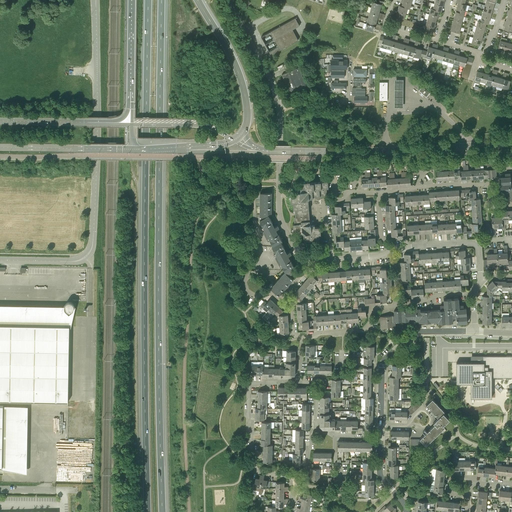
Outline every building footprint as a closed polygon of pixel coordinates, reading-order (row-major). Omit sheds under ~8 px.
[(371,7),(380,9),(381,7),(382,7),(384,1),(379,0),(376,0),(376,2),(373,1),(371,7)] [(399,6),(407,8),(410,9),(411,3),(402,1),(401,3),(402,3),(402,6),(399,5),(399,6)] [(457,8),(465,11),(467,5),(464,4),(456,2),(458,3),(457,8)] [(433,9),(439,11),(441,12),(443,6),(434,3),(433,9)] [(369,13),(379,15),(380,13),(379,13),(380,9),(371,7),(369,13)] [(429,14),(439,17),(439,14),(438,14),(439,11),(433,9),(430,8),(429,14)] [(481,16),(490,18),(491,13),(483,10),(481,16)] [(454,19),(462,22),(463,16),(455,14),(454,19)] [(477,21),(486,24),(488,24),(490,18),(481,16),(480,21),(477,20),(477,21)] [(271,55),(298,40),(292,29),(299,25),(295,18),(261,37),(271,55)] [(366,23),(376,26),(377,24),(376,24),(377,20),(368,18),(366,23)] [(425,25),(435,28),(436,25),(435,25),(436,22),(427,19),(425,25)] [(476,26),(486,29),(486,27),(485,26),(486,24),(477,21),(476,26)] [(373,32),(374,29),(375,29),(376,26),(366,23),(365,29),(373,32)] [(450,30),(459,33),(460,27),(452,25),(450,30)] [(473,37),(483,40),(483,38),(482,37),(483,34),(474,32),(473,37)] [(380,47),(386,49),(389,40),(386,39),(386,38),(380,36),(379,42),(382,43),(380,47)] [(386,49),(392,50),(395,40),(392,39),(392,41),(389,40),(386,49)] [(504,50),(506,42),(506,40),(502,39),(501,40),(500,40),(498,48),(504,50)] [(397,52),(403,53),(405,43),(403,42),(403,44),(400,43),(397,52)] [(426,56),(432,57),(435,45),(433,44),(432,47),(428,47),(427,51),(424,51),(422,57),(425,58),(426,56)] [(413,56),(414,56),(417,46),(414,46),(413,47),(411,46),(408,55),(413,56)] [(420,56),(422,57),(424,51),(422,50),(422,49),(419,48),(419,47),(417,46),(414,56),(419,58),(420,56)] [(437,59),(443,60),(446,48),(444,47),(443,51),(440,50),(437,59)] [(443,60),(448,62),(451,53),(448,52),(449,48),(446,48),(443,60)] [(448,62),(453,63),(457,51),(454,50),(453,54),(451,53),(448,62)] [(460,52),(457,51),(453,63),(459,65),(462,56),(458,55),(460,52)] [(459,65),(464,67),(465,65),(466,62),(468,56),(465,56),(464,57),(462,56),(459,65)] [(289,93),(307,86),(299,67),(282,75),(289,93)] [(353,77),(367,77),(367,68),(353,67),(353,77)] [(474,80),(480,81),(483,73),(477,71),(474,80)] [(485,83),(491,85),(494,75),(491,74),(491,75),(488,74),(485,83)] [(491,85),(497,86),(499,77),(496,77),(496,75),(494,75),(491,85)] [(497,86),(502,88),(505,78),(502,77),(502,78),(499,77),(497,86)] [(505,78),(502,88),(508,89),(510,81),(507,80),(507,79),(505,78)] [(403,79),(395,79),(395,107),(403,107),(403,79)] [(426,97),(429,93),(422,87),(419,90),(426,97)] [(511,173),(505,174),(500,174),(500,184),(499,184),(499,192),(503,192),(503,196),(509,195),(510,199),(511,198),(511,173)] [(313,197),(324,196),(327,196),(327,189),(328,189),(328,181),(310,183),(310,181),(302,182),(302,187),(300,187),(300,190),(308,190),(309,198),(313,198),(313,197)] [(310,224),(309,213),(308,199),(309,198),(308,190),(300,190),(301,191),(300,192),(296,192),(296,194),(291,195),(291,202),(293,202),(293,209),(295,209),(295,216),(294,216),(294,223),(293,224),(293,231),(299,231),(299,233),(303,233),(304,234),(310,233),(311,232),(311,225),(310,224)] [(471,199),(476,199),(475,191),(469,192),(469,196),(466,196),(466,200),(471,199)] [(492,224),(502,223),(502,212),(498,212),(499,217),(491,218),(492,224)] [(263,227),(271,223),(272,222),(269,216),(269,215),(260,215),(260,220),(263,227)] [(261,227),(265,234),(278,227),(277,226),(273,228),(271,223),(263,227),(261,227)] [(495,228),(503,228),(503,226),(502,223),(492,224),(492,233),(495,233),(495,228)] [(320,245),(319,238),(319,235),(321,235),(320,227),(315,227),(315,225),(311,225),(311,232),(310,233),(304,234),(304,245),(308,245),(311,244),(312,248),(316,247),(316,246),(320,245)] [(269,239),(277,235),(275,230),(279,228),(278,227),(265,234),(268,241),(270,240),(269,239)] [(398,236),(397,232),(401,232),(401,228),(396,228),(391,229),(391,236),(398,236)] [(273,246),(281,242),(282,241),(279,234),(277,235),(269,239),(270,240),(273,246)] [(367,240),(368,244),(376,244),(375,238),(371,238),(371,234),(367,235),(367,240)] [(336,247),(344,246),(344,241),(344,236),(340,237),(340,240),(336,240),(336,247)] [(275,253),(283,249),(285,248),(281,242),(273,246),(272,246),(275,253)] [(497,259),(497,253),(497,248),(493,249),(494,254),(486,254),(487,260),(497,259)] [(508,258),(507,255),(507,248),(504,248),(504,253),(497,253),(497,259),(508,258)] [(274,254),(277,260),(291,253),(290,252),(286,254),(283,249),(275,253),(274,254)] [(460,258),(465,257),(465,250),(458,250),(459,254),(455,255),(455,258),(460,258)] [(282,266),(289,261),(287,257),(291,254),(291,253),(277,260),(281,267),(282,266)] [(414,257),(411,258),(410,254),(404,254),(404,262),(409,262),(414,261),(414,257)] [(505,269),(508,269),(508,258),(497,259),(498,264),(505,264),(505,269)] [(498,269),(498,264),(497,259),(487,260),(487,265),(494,264),(495,269),(498,269)] [(285,272),(292,274),(291,269),(295,267),(291,261),(289,261),(282,266),(285,272)] [(382,277),(387,276),(386,268),(380,269),(380,273),(375,273),(375,274),(375,277),(382,277)] [(280,278),(289,285),(293,280),(290,276),(292,274),(285,272),(280,278)] [(322,282),(328,281),(328,272),(321,273),(322,274),(318,274),(319,281),(322,281),(322,282)] [(318,280),(319,281),(318,274),(311,275),(311,274),(307,279),(314,285),(318,280)] [(460,280),(461,285),(468,284),(468,278),(464,278),(464,275),(460,275),(460,280)] [(284,291),(289,285),(280,278),(275,283),(284,291)] [(310,289),(314,285),(307,279),(303,283),(310,289)] [(499,287),(502,287),(502,281),(493,281),(492,281),(489,284),(496,290),(499,287)] [(279,296),(284,291),(275,283),(270,289),(279,296)] [(306,294),(310,289),(303,283),(299,288),(306,294)] [(491,296),(493,296),(493,293),(496,290),(489,284),(487,287),(487,293),(490,293),(490,296),(491,296)] [(297,302),(303,302),(303,299),(302,299),(306,294),(299,288),(295,293),(296,294),(297,302)] [(376,298),(380,298),(380,302),(386,302),(386,294),(383,295),(383,294),(376,295),(376,298)] [(467,323),(467,315),(466,308),(463,308),(463,305),(459,305),(458,298),(444,299),(444,306),(440,306),(440,310),(444,309),(452,309),(453,318),(456,317),(457,323),(467,323)] [(264,306),(269,310),(275,303),(270,299),(266,303),(264,301),(260,306),(262,308),(264,306)] [(274,313),(274,314),(279,308),(279,307),(275,303),(269,310),(273,314),(274,313)] [(358,312),(359,317),(366,317),(366,310),(361,311),(361,307),(358,307),(358,312)] [(279,321),(288,321),(288,315),(287,315),(279,308),(274,314),(276,316),(278,315),(279,321)] [(424,322),(423,317),(423,311),(420,311),(420,309),(415,309),(416,320),(416,323),(424,322)] [(438,323),(445,323),(444,309),(440,310),(437,310),(438,316),(438,321),(438,323)] [(453,318),(452,309),(444,309),(445,323),(453,322),(453,318)] [(395,322),(402,322),(401,310),(394,311),(394,315),(395,322)] [(402,322),(409,321),(409,310),(401,310),(402,322)] [(395,327),(395,322),(394,315),(387,316),(388,327),(395,327)] [(381,328),(388,327),(387,316),(380,317),(381,328)] [(0,467),(2,468),(3,406),(0,405),(0,400),(68,402),(69,326),(55,326),(55,321),(50,321),(50,326),(15,326),(15,320),(11,320),(11,325),(0,325),(0,467)] [(309,329),(309,324),(312,324),(312,320),(307,321),(302,321),(302,329),(309,329)] [(277,333),(277,337),(284,337),(283,333),(289,333),(288,327),(279,328),(280,333),(277,333)] [(456,362),(456,383),(470,383),(470,398),(492,398),(492,378),(497,378),(497,379),(502,379),(502,378),(506,378),(506,379),(511,379),(511,378),(511,377),(511,355),(471,356),(471,360),(479,360),(479,362),(456,362)] [(292,377),(294,376),(295,374),(295,362),(286,362),(286,367),(285,367),(285,368),(280,368),(279,377),(292,377)] [(426,445),(432,439),(437,434),(445,427),(443,425),(449,419),(443,413),(445,412),(439,405),(432,399),(426,405),(431,410),(429,413),(430,414),(431,415),(433,412),(438,418),(437,419),(433,423),(435,424),(431,428),(427,432),(425,430),(424,431),(423,432),(425,434),(419,439),(422,442),(426,445)] [(335,429),(335,420),(330,419),(330,420),(329,419),(329,414),(324,414),(320,413),(319,426),(323,429),(335,429)] [(15,471),(28,471),(27,444),(28,443),(28,441),(20,441),(20,447),(17,447),(17,452),(14,453),(14,457),(15,457),(15,471)] [(477,475),(483,476),(484,467),(485,464),(483,464),(483,467),(478,466),(477,475)] [(253,490),(259,491),(262,475),(260,475),(259,479),(255,478),(253,490)] [(263,488),(266,489),(267,480),(263,479),(264,476),(262,475),(259,491),(259,493),(262,494),(263,488)] [(301,504),(309,506),(311,500),(299,498),(298,500),(302,501),(301,504)] [(395,511),(396,508),(394,508),(390,503),(385,508),(384,507),(380,511),(381,511),(383,511),(384,511),(395,511)]
